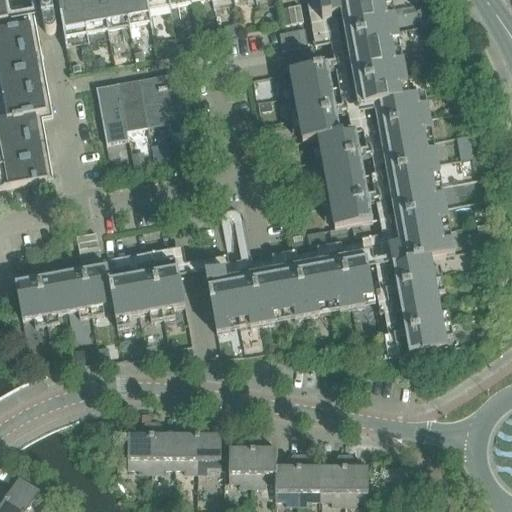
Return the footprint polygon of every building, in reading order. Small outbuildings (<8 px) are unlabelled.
[(0,0),(0,37),(20,33),(18,25),(42,20),(38,7),(38,3),(40,0),(49,0),(52,3),(55,19),(60,17),(57,0),(0,0)] [(238,0),(57,0),(60,17),(65,43),(152,26),(150,16),(238,0)] [(322,25),(332,23),(331,19),(342,17),(338,0),(343,0),(364,111),(380,108),(408,264),(404,265),(400,247),(388,249),(392,269),(393,268),(409,359),(448,353),(445,342),(453,340),(449,316),(441,317),(437,297),(445,295),(441,271),(433,272),(431,262),(455,258),(452,245),(444,246),(441,226),(448,224),(444,200),(436,201),(432,181),(440,179),(436,155),(428,156),(424,136),(432,135),(428,110),(420,112),(418,100),(402,103),(400,93),(408,92),(404,67),(396,69),(392,49),(400,47),(395,23),(388,24),(384,4),(392,2),(391,0),(327,0),(328,1),(319,3),(322,25)] [(281,12),(284,29),(303,25),(300,8),(281,12)] [(0,188),(1,193),(48,184),(36,120),(47,119),(31,31),(20,33),(0,37),(0,188)] [(279,37),(282,54),(308,49),(305,32),(279,37)] [(198,45),(187,47),(189,58),(200,56),(198,45)] [(187,47),(177,49),(179,60),(189,58),(187,47)] [(177,49),(166,51),(168,62),(179,60),(177,49)] [(168,62),(166,51),(155,53),(157,64),(168,62)] [(72,70),(73,78),(82,76),(81,68),(72,70)] [(317,179),(325,177),(328,198),(321,199),(325,223),(333,222),(335,233),(330,234),(332,247),(349,243),(346,231),(352,230),(354,242),(371,239),(369,227),(373,226),(356,135),(340,137),(328,70),(282,78),(285,91),(292,90),(296,110),(288,111),(293,136),(301,134),(303,146),(318,143),(320,153),(312,154),(317,179)] [(183,76),(161,80),(169,127),(171,138),(193,134),(191,123),(183,76)] [(169,127),(161,80),(139,84),(148,131),(169,127)] [(148,131),(139,84),(118,88),(127,135),(148,131)] [(127,135),(118,88),(96,92),(105,139),(127,135)] [(97,237),(85,239),(86,245),(98,243),(97,237)] [(98,243),(86,245),(88,252),(99,249),(98,243)] [(99,249),(88,252),(89,258),(100,256),(99,249)] [(100,256),(89,258),(90,264),(101,262),(100,256)] [(89,258),(80,260),(82,266),(90,264),(89,258)] [(225,272),(205,276),(208,288),(208,292),(217,338),(230,336),(229,328),(249,324),(250,332),(275,328),(273,320),(294,316),(295,324),(320,319),(318,311),(339,308),(340,316),(365,311),(363,303),(374,301),(368,263),(234,288),(228,289),(227,284),(227,282),(225,272)] [(79,315),(80,323),(105,318),(103,310),(113,308),(117,332),(131,329),(129,322),(150,318),(151,326),(175,321),(174,314),(185,311),(178,273),(110,286),(107,270),(16,287),(23,325),(34,323),(35,331),(60,326),(58,319),(79,315)] [(139,478),(151,478),(151,426),(146,426),(141,433),(141,439),(128,439),(128,473),(139,473),(139,478)] [(165,474),(176,474),(176,439),(163,439),(163,433),(159,426),(151,426),(151,478),(165,478),(165,474)] [(185,478),(197,478),(197,426),(191,426),(187,433),(187,439),(176,439),(176,474),(185,474),(185,478)] [(197,426),(197,478),(210,478),(210,474),(221,474),(221,439),(209,439),(209,434),(205,426),(197,426)] [(240,492),(253,492),(254,440),(247,440),(243,447),(243,453),(230,453),(229,487),(240,487),(240,492)] [(266,487),(275,488),(276,488),(276,471),(277,471),(277,453),(264,453),(264,447),(260,440),(254,440),(253,492),(266,492),(266,487)] [(286,510),(298,510),(299,458),(293,458),(289,465),(289,471),(277,471),(276,471),(276,488),(275,488),(275,505),(286,505),(286,510)] [(312,506),(322,506),(322,471),(310,471),(310,465),(306,458),(299,458),(298,510),(312,510),(312,506)] [(332,510),(344,510),(345,458),(338,458),(334,465),(334,471),(322,471),(322,506),(332,506),(332,510)] [(345,458),(344,510),(357,511),(358,506),(369,506),(369,472),(356,472),(356,466),(352,458),(345,458)] [(0,489),(0,498),(19,511),(41,511),(48,503),(20,483),(13,494),(8,491),(0,489)] [(0,511),(19,511),(0,498),(0,511)]
